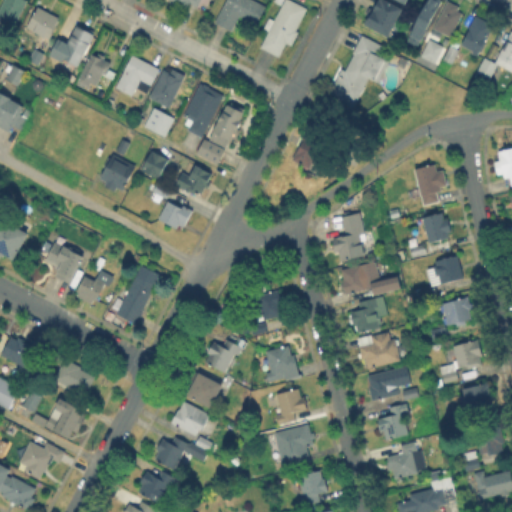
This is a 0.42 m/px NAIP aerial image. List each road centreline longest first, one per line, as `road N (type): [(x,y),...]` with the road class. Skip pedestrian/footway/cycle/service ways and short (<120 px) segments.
road 1 (residential): [(511,113),(415,134),(285,223),(201,268)]
road 2 (residential): [(201,268),(341,0)]
road 3 (residential): [(364,511),(300,253),(285,223)]
road 4 (residential): [(201,268),(0,156)]
road 5 (residential): [(511,341),(458,120)]
road 6 (residential): [(289,100),(97,0)]
road 7 (residential): [(149,369),(0,290)]
road 8 (residential): [(74,511),(149,369)]
